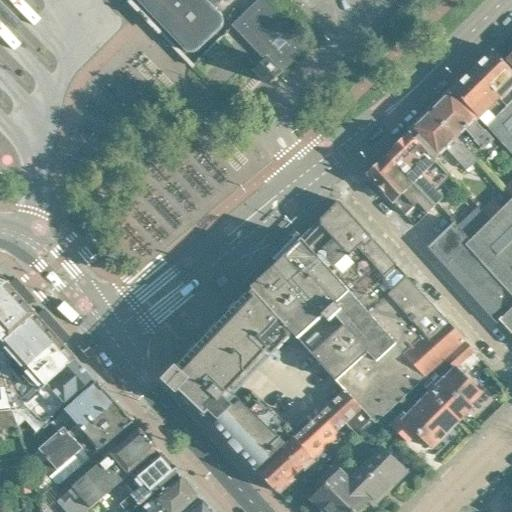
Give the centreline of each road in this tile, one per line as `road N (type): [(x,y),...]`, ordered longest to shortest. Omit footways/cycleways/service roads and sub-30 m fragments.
road 1 (tertiary): [(109,336),(330,163)]
road 2 (unclassified): [(511,362),(330,163)]
road 3 (tertiary): [(330,163),(505,0)]
road 4 (secondary): [(259,511),(109,336)]
road 5 (secondary): [(109,336),(37,249),(0,235)]
